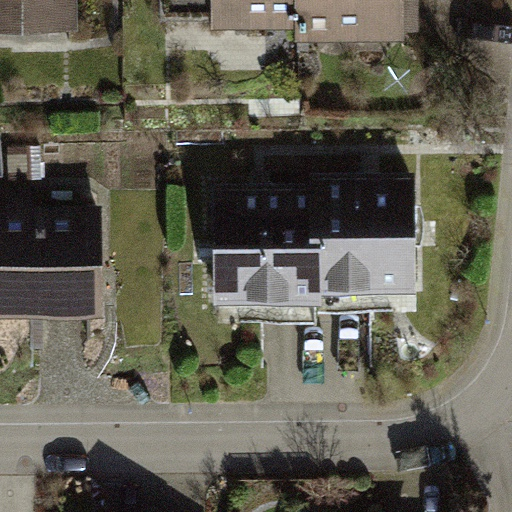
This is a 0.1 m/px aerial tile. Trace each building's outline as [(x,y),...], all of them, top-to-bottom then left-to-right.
[(0,0),(0,25),(78,24),(77,0),(0,0)] [(213,15),(212,0),(161,0),(161,15),(213,15)] [(212,0),(213,15),(213,27),(295,26),(295,41),(403,40),(402,0),(212,0)] [(263,179),(216,180),(218,306),(326,304),(326,295),(421,294),(420,166),(371,166),(311,167),(311,179),(263,179)] [(0,314),(106,313),(105,272),(104,201),(35,202),(35,188),(0,188),(0,314)]
